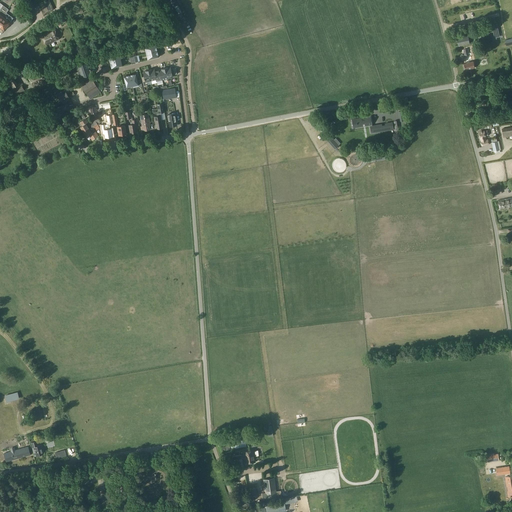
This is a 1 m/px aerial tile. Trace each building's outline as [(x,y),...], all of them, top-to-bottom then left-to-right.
[(32,0),(31,0),(26,2),(30,10),(36,8),(32,0)] [(0,31),(2,33),(10,22),(13,18),(6,13),(9,9),(0,2),(0,31)] [(81,5),(71,10),(73,14),(78,12),(79,14),(84,12),(81,5)] [(55,29),(42,34),(46,45),(59,39),(55,29)] [(459,46),(469,43),(467,34),(456,37),(459,46)] [(149,43),(140,45),(142,50),(145,49),(146,53),(157,51),(156,45),(149,46),(149,43)] [(112,55),(109,56),(110,62),(121,59),(120,54),(122,53),(121,50),(115,51),(116,54),(112,55)] [(157,51),(146,53),(148,59),(158,56),(157,51)] [(468,58),(465,58),(466,62),(463,63),(464,68),(471,67),(471,68),(474,67),(473,61),(469,62),(468,58)] [(121,59),(110,62),(112,68),(122,65),(121,59)] [(81,60),(74,62),(76,67),(78,71),(90,67),(89,66),(90,66),(88,63),(88,62),(81,64),(80,61),(81,61),(81,60)] [(90,67),(78,71),(79,76),(80,81),(87,78),(86,78),(85,75),(91,73),(91,72),(92,72),(90,68),(90,69),(90,67)] [(152,69),(149,70),(151,80),(156,79),(157,81),(154,69),(152,70),(152,69)] [(154,69),(157,81),(162,79),(160,70),(155,71),(154,69)] [(42,70),(28,76),(33,86),(40,83),(41,86),(47,83),(46,81),(42,70)] [(144,76),(141,77),(144,86),(147,86),(148,81),(151,80),(149,70),(146,71),(143,72),(144,76)] [(136,73),(130,75),(133,86),(138,84),(139,86),(142,86),(141,80),(138,80),(136,73)] [(126,83),(123,84),(124,90),(127,89),(127,87),(133,86),(130,75),(124,76),(126,83)] [(13,77),(9,80),(13,88),(18,85),(13,77)] [(91,78),(81,85),(90,98),(100,91),(103,90),(95,77),(92,79),(91,78)] [(22,85),(15,89),(18,94),(24,90),(22,85)] [(175,88),(162,89),(164,99),(176,97),(175,88)] [(61,91),(58,94),(59,97),(63,102),(70,98),(69,98),(73,96),(75,94),(73,92),(71,93),(68,95),(66,92),(63,94),(61,91)] [(158,116),(155,117),(155,120),(156,126),(155,126),(155,129),(163,127),(160,113),(164,112),(163,103),(157,103),(159,113),(157,113),(158,116)] [(172,114),(168,114),(170,126),(176,125),(176,121),(177,121),(175,113),(172,114)] [(108,124),(102,125),(103,133),(105,133),(106,137),(107,137),(107,138),(108,138),(110,138),(111,137),(111,136),(112,136),(111,128),(110,129),(109,124),(113,123),(112,115),(107,116),(108,124)] [(140,119),(140,120),(140,122),(141,122),(142,122),(142,126),(140,127),(141,131),(150,129),(149,125),(150,125),(149,117),(146,118),(145,115),(140,116),(141,119),(140,119)] [(371,116),(351,119),(351,120),(356,119),(356,122),(356,123),(357,123),(357,127),(361,126),(367,125),(370,124),(371,131),(375,130),(375,132),(383,131),(382,124),(372,126),(372,124),(371,116)] [(83,125),(80,127),(84,132),(89,128),(86,123),(88,122),(86,118),(81,121),(83,125)] [(393,122),(382,124),(383,131),(386,130),(394,129),(393,122)] [(125,125),(118,126),(119,135),(126,134),(125,125)] [(89,128),(84,132),(86,134),(85,135),(86,137),(87,137),(90,136),(92,139),(98,136),(95,132),(94,133),(92,130),(93,129),(92,127),(89,129),(89,128)] [(511,127),(502,129),(503,136),(511,135),(511,127)] [(480,138),(481,142),(482,146),(489,144),(488,140),(486,140),(485,138),(486,138),(486,136),(489,135),(487,131),(484,132),(484,131),(478,133),(480,138)] [(329,134),(326,137),(334,147),(338,143),(329,134)] [(511,197),(498,201),(500,210),(511,207),(511,197)] [(7,395),(9,402),(19,399),(17,392),(7,395)] [(42,447),(38,448),(36,444),(33,445),(36,458),(39,457),(39,458),(42,457),(42,456),(44,456),(42,450),(43,450),(42,447)] [(11,453),(4,454),(7,462),(30,456),(28,448),(16,451),(15,449),(10,450),(11,453)] [(244,451),(244,456),(244,459),(245,458),(245,463),(255,462),(254,456),(259,455),(258,449),(244,451)] [(57,458),(66,456),(65,450),(55,452),(57,458)] [(498,460),(497,453),(487,455),(488,461),(498,460)] [(510,473),(509,466),(496,468),(497,475),(510,473)] [(266,499),(277,498),(276,491),(275,491),(273,478),(265,479),(267,496),(263,497),(263,500),(266,499)] [(249,502),(250,502),(250,499),(249,499),(248,496),(248,495),(244,496),(244,497),(240,497),(240,498),(241,498),(242,504),(241,504),(242,505),(247,504),(246,503),(249,503),(249,502)] [(276,500),(277,505),(266,507),(265,507),(257,509),(257,511),(280,511),(286,511),(284,499),(276,500)]
